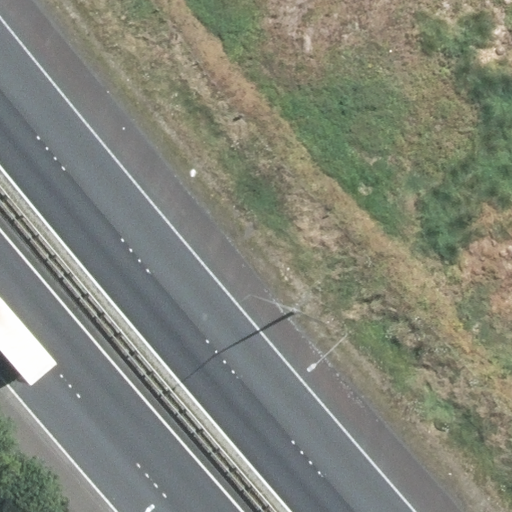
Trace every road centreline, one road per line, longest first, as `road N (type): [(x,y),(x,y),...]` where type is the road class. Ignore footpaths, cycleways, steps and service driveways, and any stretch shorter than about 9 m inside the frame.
road 1 (motorway): [(0,112),(187,345),(336,511)]
road 2 (motorway): [(167,511),(0,314)]
